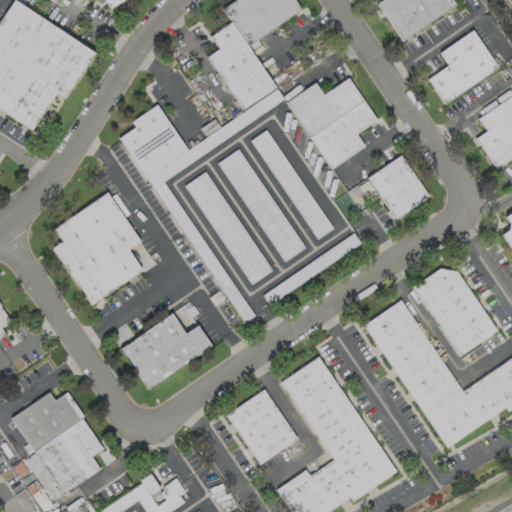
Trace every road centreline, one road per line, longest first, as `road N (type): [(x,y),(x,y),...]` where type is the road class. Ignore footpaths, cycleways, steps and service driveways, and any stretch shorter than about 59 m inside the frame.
road 1 (residential): [(466,213),(144,432)]
road 2 (residential): [(7,232),(178,0)]
road 3 (residential): [(329,0),(466,213)]
road 4 (residential): [(144,432),(7,232)]
